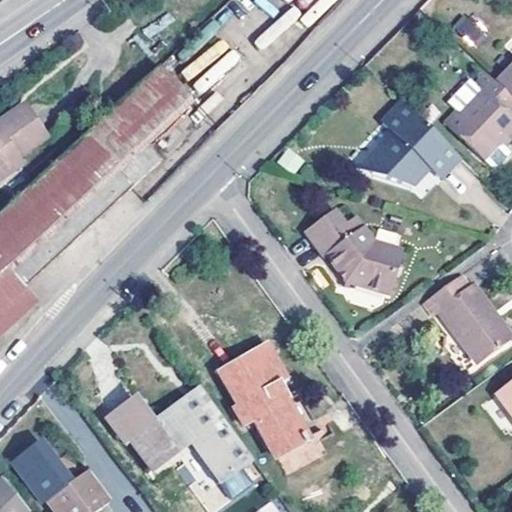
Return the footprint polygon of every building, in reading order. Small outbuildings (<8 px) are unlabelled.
[(487,38),(473,24),(462,36),(475,49),(487,38)] [(120,176),(149,148),(193,106),(158,70),(85,139),(120,176)] [(503,114),(511,103),(511,99),(500,88),(488,76),(476,88),(470,83),(448,105),(457,114),(445,126),(486,166),(498,153),(507,153),(511,147),(511,144),(509,142),(511,138),(511,122),(509,120),(503,114)] [(511,76),(500,88),(511,99),(511,76)] [(511,103),(503,114),(509,120),(511,116),(511,103)] [(376,176),(416,191),(421,174),(429,166),(435,173),(444,183),(465,163),(406,105),(386,126),(396,136),(389,143),(376,176)] [(429,105),(418,117),(430,129),(442,117),(429,105)] [(0,126),(0,185),(25,167),(20,160),(46,142),(23,110),(0,126)] [(120,176),(85,139),(0,221),(0,346),(41,306),(28,293),(163,163),(149,148),(120,176)] [(362,170),(376,176),(389,143),(362,170)] [(293,155),(284,167),(298,178),(308,167),(293,155)] [(421,174),(416,191),(435,173),(429,166),(421,174)] [(357,288),(354,290),(392,302),(406,257),(379,250),(361,225),(351,233),(341,219),(312,239),(330,264),(333,263),(342,277),(347,274),(357,288)] [(351,289),(354,290),(357,288),(347,274),(342,277),(351,289)] [(511,350),(511,333),(506,325),(499,330),(474,296),(465,283),(430,308),(440,323),(446,319),(473,357),(477,355),(487,369),(511,350)] [(499,330),(506,325),(481,291),(474,296),(499,330)] [(307,437),(290,405),(278,411),(266,389),(286,378),(268,347),(222,372),(240,404),(236,407),(247,425),(255,421),(276,457),(292,448),(302,468),(328,454),(316,432),(307,437)] [(254,458),(203,388),(156,422),(131,440),(154,471),(188,447),(215,485),(254,458)] [(511,418),(511,393),(500,403),(511,418)] [(126,444),(131,440),(156,422),(136,394),(106,416),(126,444)] [(49,500),(50,501),(74,484),(58,462),(44,442),(15,463),(44,504),(49,500)] [(71,452),(58,462),(74,484),(87,474),(71,452)] [(74,484),(50,501),(58,511),(99,511),(111,503),(89,473),(87,474),(74,484)] [(280,511),(272,500),(255,511),(280,511)]
